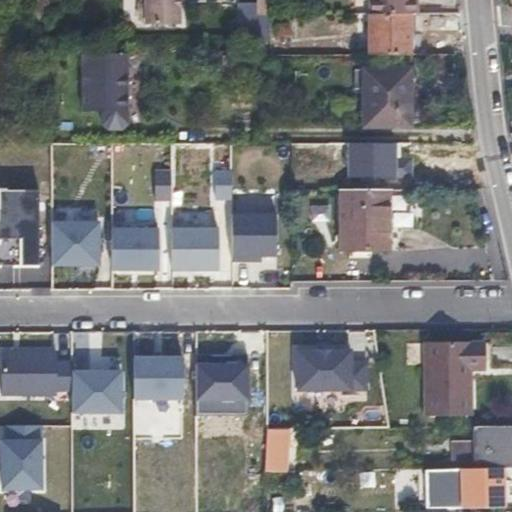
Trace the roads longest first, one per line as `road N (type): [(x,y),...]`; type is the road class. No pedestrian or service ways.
road 1 (residential): [(511,307),(0,306)]
road 2 (residential): [(480,19),(511,212)]
